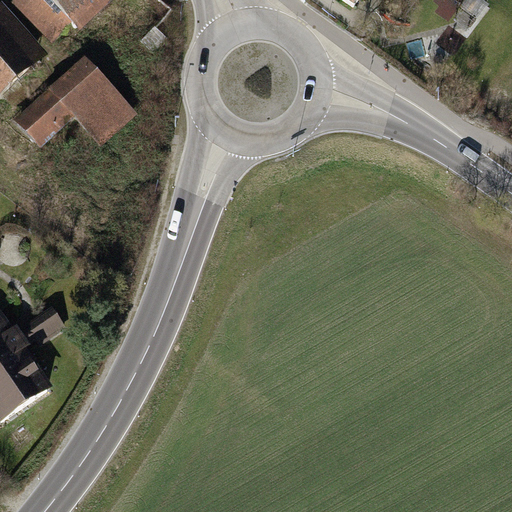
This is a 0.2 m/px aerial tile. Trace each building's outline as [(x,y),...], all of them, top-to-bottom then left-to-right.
[(18,0),(16,3),(50,39),(70,20),(78,29),(107,0),(18,0)] [(0,9),(0,96),(45,57),(2,8),(0,9)] [(166,40),(155,30),(143,43),(154,53),(166,40)] [(86,60),(17,123),(40,147),(72,118),(102,151),(138,118),(86,60)] [(0,423),(45,393),(25,363),(64,337),(49,315),(11,341),(0,323),(0,423)]
